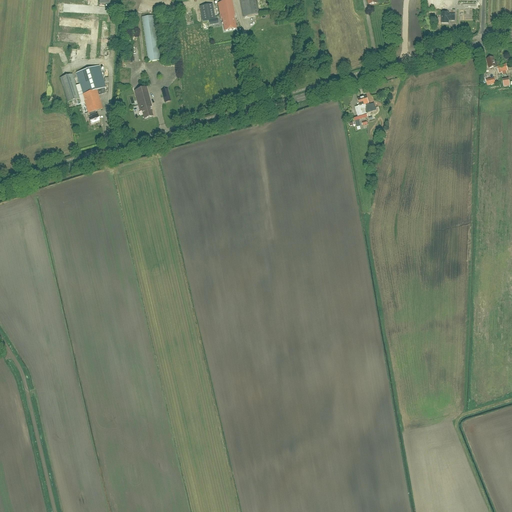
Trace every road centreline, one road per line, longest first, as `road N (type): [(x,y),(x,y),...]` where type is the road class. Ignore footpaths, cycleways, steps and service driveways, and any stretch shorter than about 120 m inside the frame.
road 1 (secondary): [(0,189),(511,35)]
road 2 (unclassified): [(54,511),(24,380),(0,336)]
